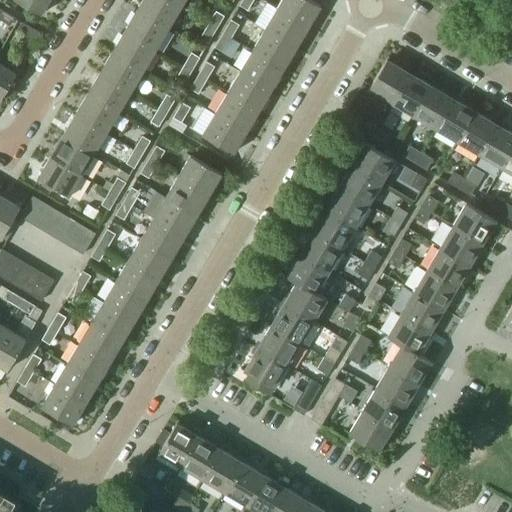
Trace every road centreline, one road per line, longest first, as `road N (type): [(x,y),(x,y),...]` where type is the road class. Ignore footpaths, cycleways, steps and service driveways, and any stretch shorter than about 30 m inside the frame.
road 1 (residential): [(151,380),(376,1)]
road 2 (residential): [(390,493),(369,503),(151,380)]
road 3 (residential): [(0,154),(6,158),(100,0)]
road 4 (residential): [(390,493),(455,379),(451,357),(468,328)]
road 5 (residential): [(511,81),(376,1)]
